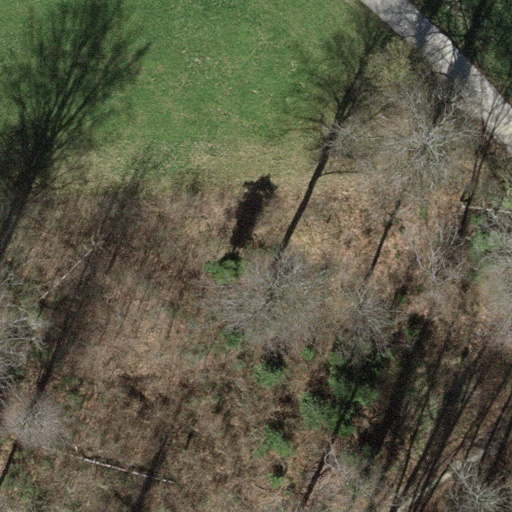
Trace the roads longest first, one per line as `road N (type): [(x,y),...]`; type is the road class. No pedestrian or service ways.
road 1 (track): [(511,132),(376,0)]
road 2 (track): [(511,449),(392,511)]
